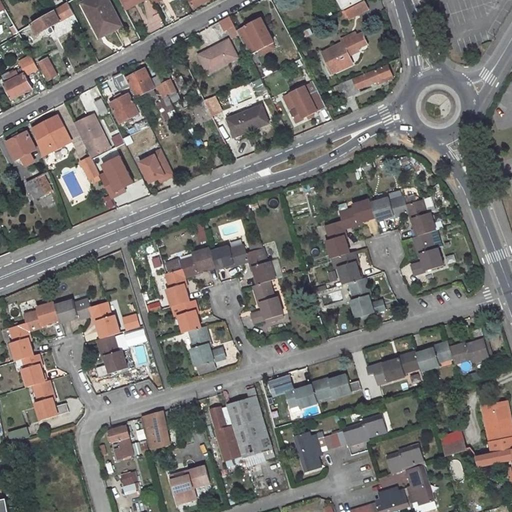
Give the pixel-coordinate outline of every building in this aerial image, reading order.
[(107,0),(86,0),(80,4),(90,22),(96,18),(104,35),(121,26),(107,0)] [(338,0),(343,10),(362,0),(338,0)] [(36,32),(33,34),(35,37),(73,15),(67,2),(31,23),(36,32)] [(364,2),(346,11),(348,17),(356,13),(357,16),(368,10),(364,2)] [(323,11),(317,13),(322,21),(327,19),(323,11)] [(260,18),(267,31),(269,29),(261,15),(244,24),(245,26),(260,18)] [(229,16),(219,21),(224,31),(227,30),(233,39),(239,36),(229,16)] [(96,18),(90,22),(98,38),(104,35),(96,18)] [(239,36),(249,56),(259,50),(272,44),(273,43),(267,31),(260,18),(245,26),(236,30),(239,36)] [(349,56),(347,53),(358,48),(367,44),(361,33),(323,52),(333,73),(353,64),(349,56)] [(198,55),(207,73),(238,57),(228,39),(198,55)] [(272,44),(259,50),(261,55),(274,49),(272,44)] [(26,76),(24,72),(36,65),(31,56),(19,63),(21,67),(18,69),(18,71),(11,75),(9,72),(3,76),(5,81),(7,79),(9,82),(5,85),(12,99),(33,88),(26,76)] [(47,58),(39,63),(49,80),(57,76),(47,58)] [(272,60),(261,63),(264,75),(275,71),(272,60)] [(360,92),(359,88),(376,81),(379,85),(395,79),(389,63),(339,85),(345,98),(360,92)] [(36,65),(24,72),(26,76),(34,72),(35,75),(39,72),(36,65)] [(163,83),(162,83),(164,89),(167,94),(168,94),(173,102),(180,99),(169,76),(172,75),(168,67),(165,69),(166,71),(159,74),(163,83)] [(146,68),(127,78),(137,98),(145,94),(157,88),(150,77),(146,68)] [(121,73),(110,78),(117,90),(127,85),(121,73)] [(158,76),(152,79),(157,88),(158,92),(164,89),(162,83),(158,76)] [(257,92),(264,91),(261,79),(254,81),(257,92)] [(296,123),(326,107),(319,92),(318,90),(309,94),(304,86),(291,93),(299,109),(291,113),(296,123)] [(118,100),(110,103),(120,124),(127,120),(129,123),(133,122),(131,118),(138,114),(129,95),(121,98),(120,95),(116,97),(118,100)] [(101,98),(94,102),(101,116),(108,113),(101,98)] [(261,104),(224,121),(234,141),(270,124),(261,104)] [(79,122),(74,124),(84,144),(91,158),(113,149),(94,114),(79,121),(79,122)] [(63,126),(58,116),(34,129),(38,138),(36,138),(43,156),(71,142),(65,130),(63,131),(62,127),(63,126)] [(118,129),(111,132),(116,146),(123,143),(118,129)] [(34,162),(29,153),(36,149),(27,132),(7,142),(15,160),(21,157),(25,166),(34,162)] [(259,145),(249,149),(251,154),(262,150),(259,145)] [(174,175),(162,151),(139,163),(149,183),(158,178),(163,175),(165,179),(174,175)] [(100,176),(91,158),(82,162),(90,180),(100,176)] [(46,174),(27,183),(35,200),(54,193),(46,174)] [(354,224),(353,222),(370,217),(371,220),(387,215),(388,218),(404,213),(406,220),(407,220),(412,236),(407,237),(413,255),(416,254),(418,262),(409,265),(413,275),(442,266),(435,247),(430,249),(425,232),(433,230),(426,211),(423,212),(418,197),(401,203),(398,196),(385,200),(384,196),(366,202),(364,198),(346,203),(347,207),(334,211),(336,219),(319,224),(324,240),(320,241),(326,259),(332,257),(335,265),(330,267),(337,286),(342,284),(347,301),(343,301),(349,320),(378,311),(375,302),(365,305),(363,298),(365,297),(359,279),(356,280),(350,262),(353,261),(350,252),(345,253),(339,237),(342,236),(339,229),(354,224)] [(197,242),(205,241),(203,224),(195,225),(197,242)] [(398,230),(391,233),(395,244),(402,242),(398,230)] [(213,349),(211,342),(213,341),(208,324),(205,325),(199,307),(201,307),(198,297),(192,299),(187,283),(190,282),(187,275),(202,270),(201,267),(217,262),(218,267),(234,262),(235,264),(251,259),(253,265),(254,264),(260,281),(253,283),(260,301),(262,301),(265,309),(256,312),(260,321),(286,313),(279,294),(276,294),(271,277),(278,275),(272,257),(270,258),(265,244),(248,249),(246,241),(231,246),(230,242),(212,248),(211,245),(193,251),(195,254),(182,258),(184,266),(168,270),(173,286),(168,287),(174,304),(179,303),(182,312),(180,312),(185,331),(190,330),(195,345),(192,347),(198,366),(226,357),(223,346),(213,349)] [(49,381),(43,365),(45,364),(41,352),(36,354),(32,340),(34,339),(31,329),(45,325),(45,323),(62,318),(63,321),(79,316),(80,319),(96,314),(98,321),(99,320),(105,337),(99,339),(104,355),(106,354),(109,363),(100,366),(104,377),(130,368),(124,348),(122,349),(117,334),(123,332),(117,312),(113,313),(109,300),(92,305),(90,297),(75,301),(74,298),(57,303),(56,301),(37,307),(38,309),(26,313),(28,320),(12,325),(17,342),(13,343),(18,360),(24,358),(27,367),(23,368),(30,386),(34,385),(40,402),(37,403),(43,421),(70,413),(67,402),(57,405),(55,398),(58,396),(52,379),(49,381)] [(145,304),(147,312),(161,309),(159,301),(145,304)] [(120,317),(124,332),(140,328),(136,313),(120,317)] [(319,313),(310,316),(314,331),(324,328),(319,313)] [(449,353),(451,360),(454,370),(471,365),(472,369),(492,363),(485,336),(475,339),(477,348),(467,351),(466,348),(449,353)] [(412,354),(417,370),(418,373),(436,368),(435,364),(451,360),(449,353),(446,342),(429,347),(430,350),(412,354)] [(395,360),(364,368),(366,376),(371,374),(375,386),(402,378),(401,375),(417,370),(412,354),(412,352),(394,357),(395,360)] [(344,384),(342,375),(323,381),(323,379),(307,383),(308,385),(312,401),(327,396),(328,400),(357,391),(354,381),(344,384)] [(312,401),(308,385),(291,390),(290,389),(280,392),(287,414),(296,412),(295,409),(313,404),(312,401)] [(228,406),(233,424),(244,462),(267,455),(269,463),(280,459),(260,388),(251,390),(254,399),(228,406)] [(511,427),(508,411),(509,411),(507,402),(482,406),(492,453),(477,456),(479,465),(511,458),(511,427)] [(244,462),(233,424),(227,426),(221,407),(212,410),(218,429),(216,429),(227,467),(244,462)] [(162,412),(142,418),(151,450),(162,447),(160,439),(167,437),(168,437),(166,426),(164,426),(162,412)] [(364,425),(345,430),(346,432),(349,445),(350,447),(369,442),(368,439),(386,434),(383,425),(387,424),(384,416),(363,422),(364,425)] [(133,422),(137,440),(144,439),(141,421),(133,422)] [(109,431),(112,442),(119,440),(124,457),(135,453),(127,426),(109,431)] [(10,442),(29,437),(26,427),(7,432),(10,442)] [(447,456),(467,449),(461,430),(441,435),(447,456)] [(320,440),(324,452),(349,445),(346,432),(320,440)] [(324,452),(320,440),(318,434),(312,436),(311,433),(296,438),(298,445),(301,445),(303,452),(300,452),(307,474),(324,468),(319,454),(324,452)] [(169,445),(167,437),(160,439),(162,447),(169,445)] [(408,472),(426,466),(428,466),(426,461),(423,462),(421,454),(423,453),(421,445),(400,451),(401,454),(388,457),(394,475),(405,471),(404,468),(407,467),(408,472)] [(190,476),(196,500),(198,500),(195,488),(209,484),(205,466),(188,471),(190,476)] [(432,486),(426,466),(408,472),(413,490),(411,491),(410,487),(406,488),(406,490),(409,499),(413,498),(415,504),(420,503),(421,507),(437,502),(434,495),(432,495),(429,487),(432,486)] [(119,475),(124,494),(140,490),(135,471),(119,475)] [(196,500),(190,476),(182,478),(181,473),(171,476),(179,505),(196,500)] [(376,501),(377,503),(379,511),(388,511),(396,508),(397,511),(411,508),(411,510),(416,508),(415,504),(413,498),(409,499),(406,490),(401,492),(400,488),(379,494),(381,500),(376,501)] [(51,511),(48,495),(36,498),(39,511),(51,511)] [(10,511),(8,502),(0,503),(0,511),(10,511)] [(379,511),(377,503),(350,511),(379,511)]
